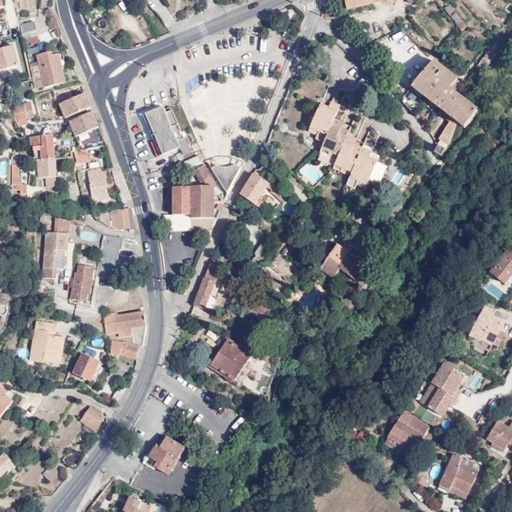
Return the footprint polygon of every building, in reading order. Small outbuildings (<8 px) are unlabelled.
[(344,0),(346,11),(395,0),(344,0)] [(322,13),(327,19),(336,13),(329,4),(322,13)] [(18,26),(21,40),(37,37),(34,23),(18,26)] [(490,32),(502,44),(509,37),(497,25),(490,32)] [(0,45),(0,67),(20,62),(15,42),(0,45)] [(64,84),(57,54),(46,57),(45,53),(36,55),(38,67),(31,68),(36,90),(64,84)] [(412,86),(458,123),(465,128),(478,112),(450,90),(458,79),(433,61),(421,76),(420,76),(412,86)] [(78,91),(77,87),(56,95),(65,119),(91,108),(86,95),(83,96),(80,90),(78,91)] [(322,100),(320,105),(328,109),(329,107),(330,103),(322,100)] [(330,103),(329,107),(338,111),(340,107),(330,103)] [(35,115),(32,105),(10,108),(13,129),(29,126),(28,116),(35,115)] [(315,141),(324,145),(332,125),(334,120),(338,111),(329,107),(328,109),(320,105),(308,133),(317,136),(315,141)] [(179,143),(182,141),(171,109),(164,111),(163,109),(147,115),(163,157),(179,150),(177,144),(179,143)] [(100,128),(93,113),(70,123),(76,138),(100,128)] [(495,127),(483,115),(471,129),(482,139),(495,127)] [(341,129),(343,125),(334,120),(332,125),(341,129)] [(345,141),(347,137),(349,134),(340,130),(341,129),(332,125),(324,145),(320,154),(337,161),(345,141)] [(340,130),(349,134),(351,128),(343,125),(341,129),(340,130)] [(54,159),(52,126),(37,127),(38,138),(29,139),(30,150),(36,150),(36,161),(54,159)] [(100,128),(76,138),(81,149),(106,144),(100,128)] [(354,146),(356,141),(347,137),(345,141),(354,146)] [(191,146),(187,139),(182,141),(179,143),(182,149),(191,146)] [(350,177),(362,150),(354,146),(345,141),(337,161),(333,170),(350,177)] [(362,150),(364,146),(364,145),(356,141),(354,146),(362,150)] [(442,156),(445,150),(437,146),(435,152),(442,156)] [(71,165),(89,162),(87,149),(79,150),(68,151),(69,157),(71,165)] [(371,154),(362,150),(350,177),(346,187),(354,191),(356,186),(365,190),(381,154),(373,150),(371,154)] [(200,154),(184,160),(187,168),(203,161),(200,154)] [(110,165),(108,156),(95,157),(96,166),(110,165)] [(54,159),(35,161),(38,179),(57,176),(54,159)] [(216,166),(229,192),(239,168),(232,165),(226,168),(221,168),(217,165),(216,166)] [(228,195),(229,192),(216,166),(210,169),(228,195)] [(19,167),(11,167),(10,185),(22,185),(22,178),(19,176),(19,167)] [(213,224),(212,182),(203,167),(194,173),(201,185),(201,189),(189,189),(190,215),(190,230),(206,230),(213,224)] [(100,175),(99,170),(87,172),(92,201),(107,199),(104,175),(100,175)] [(255,173),(240,197),(260,210),(264,205),(258,201),(267,186),(273,190),(270,194),(282,203),(288,196),(272,183),(255,173)] [(173,190),(172,215),(190,215),(189,189),(173,190)] [(398,213),(399,213),(401,208),(393,205),(391,210),(398,213)] [(384,207),(377,222),(389,227),(398,213),(391,210),(384,207)] [(114,228),(128,229),(125,210),(111,211),(114,228)] [(128,229),(133,228),(130,210),(125,210),(128,229)] [(69,235),(70,221),(67,220),(62,219),(56,219),(55,233),(46,233),(42,279),(55,280),(56,268),(63,269),(65,251),(66,234),(69,235)] [(306,235),(312,239),(318,236),(319,230),(314,226),(307,228),(306,235)] [(101,235),(100,247),(93,277),(109,280),(121,238),(101,235)] [(255,252),(264,259),(272,247),(263,240),(255,252)] [(339,244),(321,268),(335,277),(341,270),(363,287),(373,273),(365,268),(367,264),(339,244)] [(489,274),(497,280),(504,272),(511,278),(511,276),(511,256),(507,253),(489,274)] [(316,262),(311,257),(300,267),(306,273),(316,262)] [(221,268),(210,264),(194,306),(205,310),(221,268)] [(238,275),(233,264),(225,270),(232,279),(238,275)] [(282,280),(262,264),(254,274),(274,290),(282,280)] [(69,298),(85,302),(87,293),(88,292),(93,268),(77,265),(75,273),(73,275),(69,298)] [(504,272),(497,280),(505,287),(511,279),(511,278),(504,272)] [(286,296),(282,292),(277,295),(282,300),(286,296)] [(268,330),(282,317),(274,306),(256,295),(245,307),(268,330)] [(495,312),(485,307),(470,337),(480,342),(482,339),(496,346),(503,333),(499,332),(503,324),(492,319),(495,312)] [(142,329),(141,314),(112,317),(112,314),(101,315),(102,333),(114,333),(114,337),(129,336),(129,330),(142,329)] [(54,335),(56,324),(35,320),(28,359),(42,362),(42,360),(59,363),(63,336),(54,335)] [(234,383),(255,349),(242,341),(239,346),(225,337),(207,367),(234,383)] [(113,341),(112,353),(120,354),(123,342),(113,341)] [(123,342),(120,354),(135,358),(139,347),(124,342),(123,342)] [(82,355),(73,374),(90,383),(99,363),(82,355)] [(116,359),(110,372),(122,377),(127,365),(116,359)] [(442,361),(417,402),(442,418),(463,383),(461,381),(465,374),(442,361)] [(0,417),(13,401),(5,395),(0,390),(0,417)] [(95,429),(104,417),(91,407),(82,420),(95,429)] [(413,457),(422,440),(429,443),(435,430),(402,412),(388,438),(405,448),(404,452),(413,457)] [(507,445),(511,447),(511,444),(511,422),(509,429),(497,422),(486,440),(493,444),(492,446),(503,453),(507,445)] [(169,434),(163,443),(157,440),(150,452),(158,458),(155,463),(169,472),(186,443),(169,434)] [(0,455),(0,471),(1,472),(11,461),(3,455),(2,453),(0,455)] [(440,484),(450,489),(453,485),(468,492),(481,467),(454,453),(440,484)] [(47,480),(56,470),(48,463),(38,474),(47,480)] [(453,485),(450,489),(466,497),(468,492),(453,485)] [(140,511),(139,511),(142,504),(130,499),(123,511),(140,511)]
